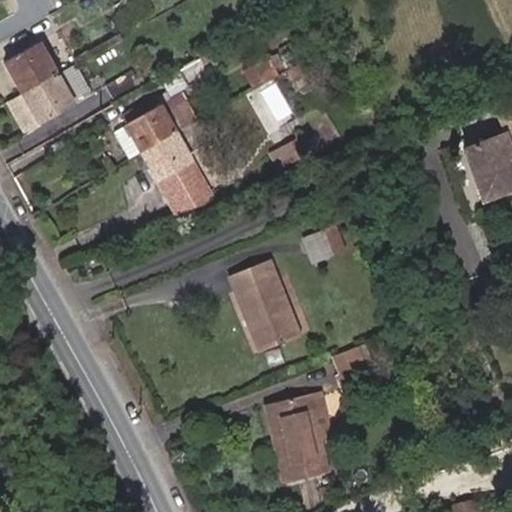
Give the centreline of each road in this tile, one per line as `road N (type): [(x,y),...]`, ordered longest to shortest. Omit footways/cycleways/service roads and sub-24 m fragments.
road 1 (unknown): [(51,313),(375,156),(411,160),(426,172),(476,282)]
road 2 (tertiary): [(156,511),(0,220)]
